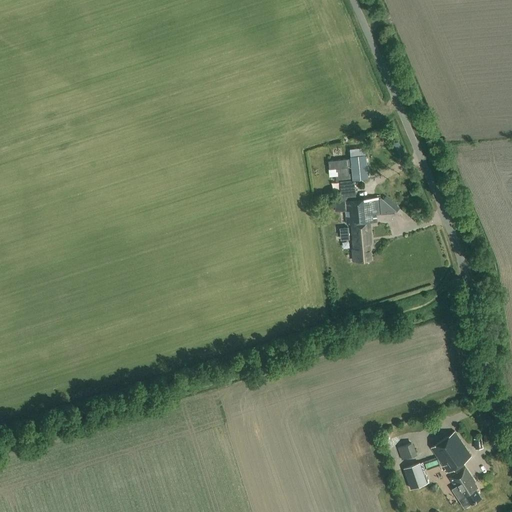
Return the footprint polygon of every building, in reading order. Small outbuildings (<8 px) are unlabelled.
[(399,142),(394,145),(400,158),(405,156),(399,142)] [(350,158),(353,181),(355,181),(368,180),(366,156),(350,158)] [(349,174),(348,167),(348,159),(329,161),(330,169),(335,168),(336,182),(340,181),(342,200),(356,198),(355,181),(353,181),(352,181),(351,173),(349,174)] [(370,239),(368,222),(378,221),(377,215),(382,215),(380,196),(356,198),(342,200),(336,200),(335,211),(346,211),(347,226),(351,226),(353,250),(351,250),(352,262),(370,260),(368,239),(370,239)] [(448,473),(471,456),(454,432),(431,448),(447,471),(445,472),(446,473),(448,472),(448,473)] [(474,439),(476,449),(483,448),(482,438),(474,439)] [(413,442),(398,447),(402,460),(417,454),(413,442)] [(429,482),(423,462),(404,468),(411,488),(429,482)] [(465,508),(481,497),(473,484),(476,482),(466,466),(450,477),(463,497),(459,499),(465,508)]
